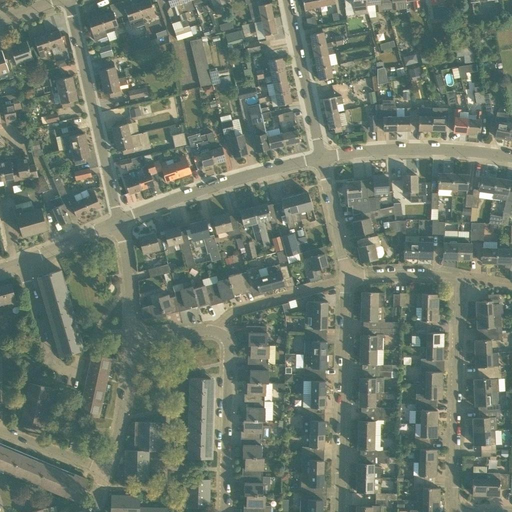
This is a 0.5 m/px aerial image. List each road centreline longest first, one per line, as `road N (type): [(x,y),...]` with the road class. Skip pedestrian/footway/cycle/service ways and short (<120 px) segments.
road 1 (residential): [(337,511),(346,281)]
road 2 (residential): [(454,505),(459,278)]
road 3 (residential): [(117,221),(68,0)]
road 4 (residential): [(322,158),(117,221)]
road 5 (residential): [(511,158),(401,150),(322,158)]
road 6 (residential): [(226,511),(229,352),(216,331)]
road 7 (residential): [(322,158),(287,0)]
road 8 (residential): [(216,331),(237,310),(346,281)]
road 9 (residential): [(109,475),(132,337)]
road 10 (residential): [(81,386),(49,353),(21,264)]
road 11 (residential): [(346,281),(322,158)]
